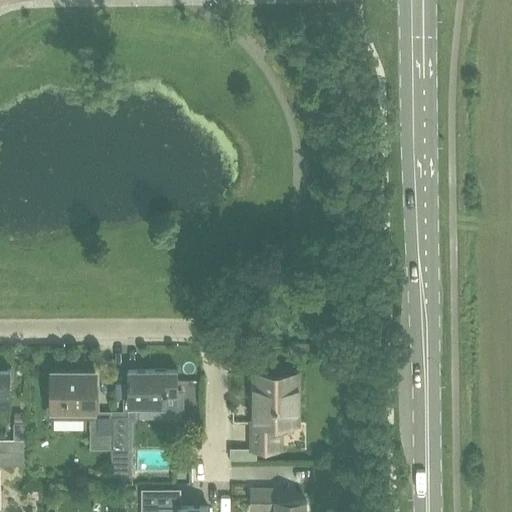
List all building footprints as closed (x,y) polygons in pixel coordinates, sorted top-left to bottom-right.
[(10,369),(0,369),(0,409),(10,410),(10,369)] [(51,410),(51,417),(90,418),(90,410),(94,410),(95,369),(51,369),(51,410)] [(177,369),(127,369),(128,408),(181,408),(181,390),(177,390),(177,369)] [(280,448),(281,422),(297,422),(298,374),(256,374),(256,422),(252,422),(252,447),(280,448)] [(97,410),(97,449),(111,449),(111,414),(111,410),(97,410)] [(14,422),(27,422),(26,411),(14,411),(14,422)] [(111,462),(111,482),(128,483),(128,463),(128,414),(111,414),(111,449),(111,462)] [(0,438),(0,450),(27,451),(28,439),(0,438)] [(0,464),(27,464),(27,451),(0,450),(0,464)] [(182,462),(147,461),(146,476),(182,477),(182,462)] [(142,487),(141,511),(209,511),(210,506),(180,507),(180,503),(180,490),(180,487),(142,487)] [(274,511),(305,511),(305,499),(289,499),(289,488),(251,488),(251,511),(275,511),(274,511)]
